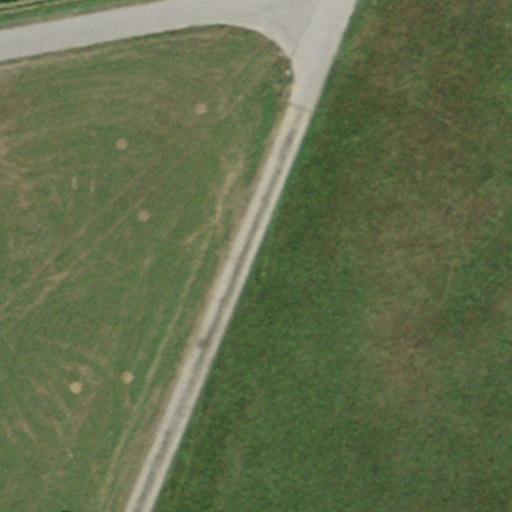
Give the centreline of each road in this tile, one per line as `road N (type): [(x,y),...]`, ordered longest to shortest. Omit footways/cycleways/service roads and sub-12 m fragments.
road 1 (track): [(343,0),(140,511)]
road 2 (unclassified): [(0,49),(258,0)]
